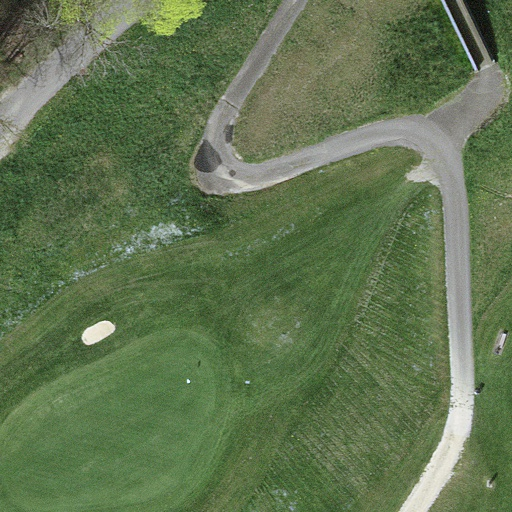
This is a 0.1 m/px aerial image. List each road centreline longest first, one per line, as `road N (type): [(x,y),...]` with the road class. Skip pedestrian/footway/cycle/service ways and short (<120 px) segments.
road 1 (track): [(442,163),(458,235),(467,424),(412,511)]
road 2 (unclassified): [(0,136),(155,0)]
